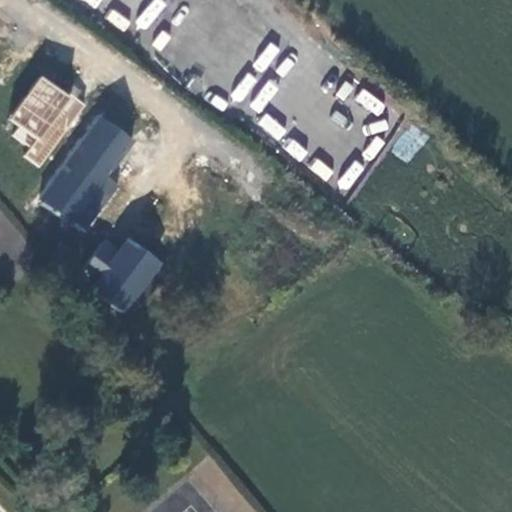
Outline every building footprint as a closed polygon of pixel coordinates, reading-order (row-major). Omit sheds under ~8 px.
[(247,89),(267,0),(227,0),(213,59),(189,54),(184,74),(247,89)] [(22,156),(40,168),(85,105),(41,73),(4,125),(30,144),(22,156)] [(363,89),(355,99),(377,115),(385,104),(363,89)] [(391,151),(408,163),(427,135),(411,124),(391,151)] [(159,199),(150,186),(136,167),(76,214),(107,253),(146,223),(139,213),(159,199)]
